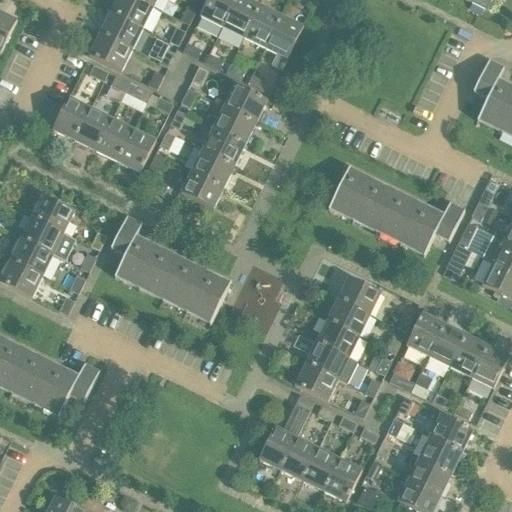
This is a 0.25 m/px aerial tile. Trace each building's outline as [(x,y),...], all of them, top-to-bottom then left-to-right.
[(143,32),(153,10),(133,0),(117,0),(110,15),(143,32)] [(133,0),(153,10),(158,0),(133,0)] [(222,31),(237,0),(209,0),(200,20),(222,31)] [(244,41),(260,9),(242,0),(237,0),(222,31),(244,41)] [(468,0),(467,3),(489,13),(489,12),(488,12),(494,0),(501,4),(502,0),(468,0)] [(189,27),(196,13),(187,8),(180,23),(189,27)] [(265,52),(281,19),(260,9),(244,41),(265,52)] [(0,54),(1,55),(17,22),(0,14),(0,54)] [(132,53),(143,32),(110,15),(99,37),(132,53)] [(303,30),(281,19),(265,52),(275,57),(270,67),(282,73),(303,30)] [(178,49),(185,34),(176,30),(169,44),(178,49)] [(121,75),(122,75),(132,53),(99,37),(88,59),(121,75)] [(197,62),(201,53),(187,46),(182,55),(197,62)] [(168,70),(175,56),(166,51),(159,66),(168,70)] [(219,73),(223,64),(209,57),(204,66),(219,73)] [(489,64),(473,96),(479,98),(487,103),(483,112),(477,124),(501,136),(511,141),(511,95),(496,88),(504,72),(489,64)] [(103,84),(108,76),(93,68),(89,77),(103,84)] [(240,84),(245,75),(230,68),(226,77),(240,84)] [(201,89),(208,75),(199,70),(192,84),(201,89)] [(157,92),(164,78),(155,73),(148,88),(157,92)] [(262,95),(266,86),(252,78),(247,87),(262,95)] [(125,95),(129,86),(115,79),(110,88),(125,95)] [(257,126),(267,104),(235,87),(224,109),(257,126)] [(146,106),(151,97),(136,90),(132,99),(146,106)] [(190,110),(197,96),(188,92),(181,106),(190,110)] [(74,144),(91,111),(68,100),(52,133),(74,144)] [(168,117),(173,108),(158,100),(154,109),(168,117)] [(246,147),(257,126),(224,109),(213,131),(246,147)] [(96,155),(112,122),(91,111),(74,144),(96,155)] [(177,114),(170,128),(179,132),(183,126),(192,130),(195,122),(186,118),(177,114)] [(118,165),(134,133),(112,122),(96,155),(118,165)] [(235,169),(246,147),(213,131),(202,153),(235,169)] [(139,176),(156,143),(134,133),(118,165),(139,176)] [(169,154),(176,139),(167,135),(160,149),(169,154)] [(224,191),(235,169),(202,153),(192,174),(224,191)] [(158,175),(165,161),(156,157),(149,171),(158,175)] [(214,212),(224,191),(192,174),(181,196),(214,212)] [(344,181),(328,212),(352,224),(376,236),(400,248),(424,260),(431,247),(435,238),(442,242),(449,245),(465,214),(449,206),(441,223),(418,211),(394,199),(371,187),(346,175),(344,181)] [(491,202),(498,188),(489,184),(482,198),(491,202)] [(42,198),(31,220),(64,236),(75,215),(42,198)] [(481,224),(488,210),(479,205),(472,219),(481,224)] [(31,220),(20,242),(53,259),(65,264),(76,242),(64,236),(31,220)] [(127,220),(111,251),(117,255),(125,258),(119,271),(115,280),(139,292),(162,304),(186,315),(210,327),(221,305),(229,290),(204,278),(181,266),(157,255),(134,243),(139,233),(142,227),(127,220)] [(468,227),(461,241),(470,246),(477,231),(468,227)] [(461,241),(458,248),(467,253),(470,254),(482,260),(493,266),(511,274),(511,248),(504,244),(492,239),(477,231),(470,246),(461,241)] [(99,254),(106,240),(97,235),(90,250),(99,254)] [(20,242),(10,264),(43,280),(53,259),(20,242)] [(451,263),(446,271),(459,277),(470,254),(467,253),(458,248),(451,263)] [(89,275),(96,261),(87,257),(80,271),(89,275)] [(10,264),(0,283),(0,286),(32,302),(43,280),(10,264)] [(511,274),(493,266),(482,288),(511,302),(511,274)] [(78,297),(85,283),(76,278),(69,293),(78,297)] [(349,280),(338,302),(371,318),(382,296),(349,280)] [(67,319),(75,305),(66,300),(59,315),(67,319)] [(338,302),(327,324),(360,340),(371,318),(338,302)] [(406,335),(413,321),(404,316),(397,331),(406,335)] [(428,360),(444,327),(422,316),(406,349),(428,360)] [(327,324),(317,345),(350,361),(360,340),(327,324)] [(450,370),(466,337),(444,327),(428,360),(450,370)] [(471,381),(487,348),(466,337),(450,370),(471,381)] [(396,357),(403,342),(394,338),(387,352),(396,357)] [(0,391),(12,397),(35,409),(59,421),(65,409),(70,399),(79,404),(84,407),(86,403),(100,375),(85,367),(79,378),(77,383),(54,372),(30,360),(6,348),(0,345),(0,391)] [(317,345),(306,367),(339,383),(347,387),(358,365),(350,361),(317,345)] [(493,392),(506,366),(509,359),(487,348),(471,381),(493,392)] [(385,378),(392,364),(383,360),(376,374),(385,378)] [(306,367),(295,389),(328,405),(328,404),(339,383),(306,367)] [(404,392),(408,383),(393,376),(389,385),(404,392)] [(374,400),(382,385),(373,381),(365,396),(374,400)] [(425,402),(430,393),(415,386),(411,395),(425,402)] [(447,413),(451,404),(437,397),(432,406),(447,413)] [(297,440),(310,414),(314,405),(300,398),(295,407),(283,433),(275,429),(258,462),(281,474),(298,441),(297,440)] [(406,419),(413,404),(404,400),(397,414),(406,419)] [(364,422),(371,407),(362,403),(355,417),(364,422)] [(468,423),(473,414),(458,407),(454,416),(468,423)] [(331,424),(336,415),(321,408),(317,417),(331,424)] [(463,455),(473,433),(440,417),(430,439),(463,455)] [(353,435),(357,426),(343,419),(338,428),(353,435)] [(396,440),(403,426),(394,422),(387,436),(396,440)] [(374,446),(379,437),(364,430),(360,438),(374,446)] [(452,477),(463,455),(430,439),(419,461),(452,477)] [(303,484),(319,451),(298,441),(281,474),(303,484)] [(385,462),(392,448),(383,443),(376,458),(385,462)] [(325,495),(341,462),(319,451),(303,484),(325,495)] [(442,499),(452,477),(419,461),(409,483),(442,499)] [(346,505),(362,473),(362,472),(341,462),(325,495),(346,505)] [(375,483),(380,473),(382,469),(373,465),(366,479),(375,483)] [(413,511),(435,511),(442,499),(409,483),(399,505),(413,511)] [(369,511),(371,511),(379,497),(365,491),(357,506),(369,511)] [(124,498),(120,505),(122,511),(133,511),(137,504),(124,498)] [(79,511),(55,500),(48,511),(79,511)]
